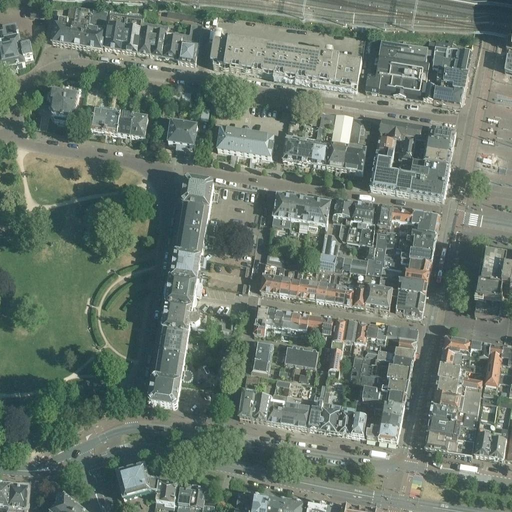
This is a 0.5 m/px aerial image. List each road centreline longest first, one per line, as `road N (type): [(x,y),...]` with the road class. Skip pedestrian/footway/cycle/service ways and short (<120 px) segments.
road 1 (residential): [(378,108),(76,62),(29,82),(11,140)]
road 2 (residential): [(87,464),(150,454),(402,504)]
road 3 (residential): [(255,301),(428,330),(402,466)]
road 4 (residential): [(131,427),(126,408),(143,364),(176,169)]
road 5 (residential): [(493,0),(469,123),(378,108)]
road 6 (residential): [(402,466),(231,440)]
road 7 (residential): [(11,140),(176,169)]
road 8 (residential): [(231,440),(255,301)]
